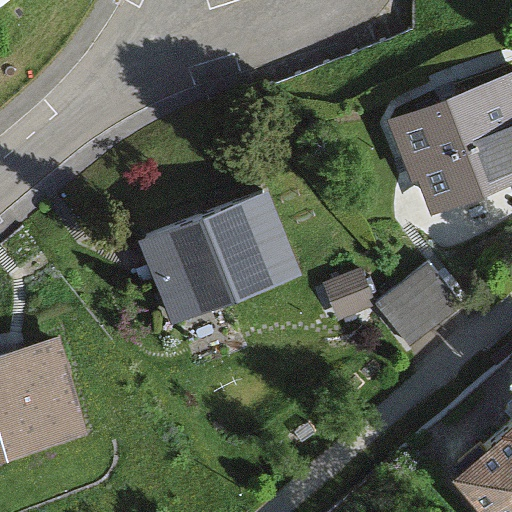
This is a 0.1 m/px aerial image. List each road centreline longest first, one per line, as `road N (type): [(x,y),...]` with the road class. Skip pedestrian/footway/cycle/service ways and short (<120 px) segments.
road 1 (residential): [(511,311),(277,511)]
road 2 (residential): [(0,180),(206,0)]
